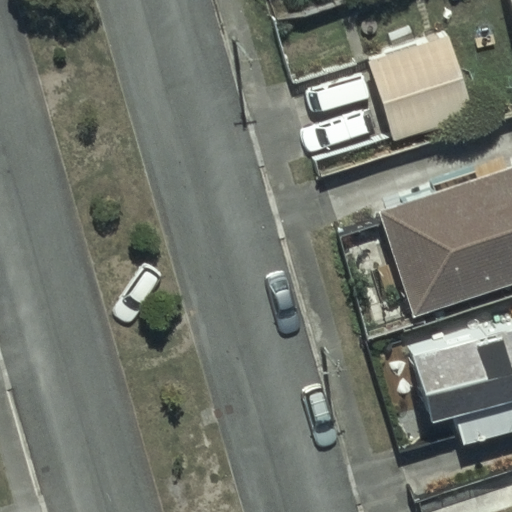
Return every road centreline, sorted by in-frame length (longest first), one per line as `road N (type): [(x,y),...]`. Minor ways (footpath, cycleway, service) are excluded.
road 1 (residential): [(150,0),(299,511)]
road 2 (residential): [(100,511),(0,164)]
